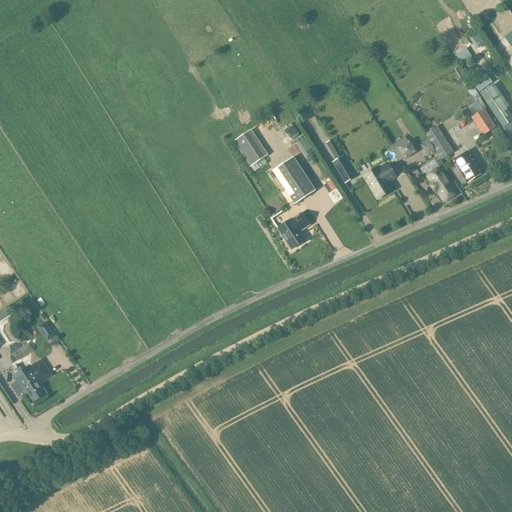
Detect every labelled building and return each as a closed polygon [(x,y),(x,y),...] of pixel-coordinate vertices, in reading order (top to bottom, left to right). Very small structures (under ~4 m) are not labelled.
[(484,44),(477,34),(472,37),(479,48),(484,44)] [(456,55),(463,66),(473,59),(466,49),(456,55)] [(504,50),(498,53),(504,65),(509,62),(504,50)] [(479,92),(492,83),(485,73),(472,83),(479,92)] [(483,95),(492,109),(503,126),(511,140),(511,139),(511,118),(502,104),(507,102),(497,86),(492,88),(483,95)] [(356,90),(360,96),(365,93),(361,87),(356,90)] [(472,118),(483,135),(494,127),(483,110),(472,118)] [(425,134),(441,160),(447,156),(431,130),(425,134)] [(234,142),(250,167),(256,163),(260,168),(267,163),(264,158),(265,157),(248,132),(234,142)] [(406,137),(390,146),(400,161),(415,153),(406,137)] [(313,153),(304,139),(297,144),(306,157),(313,153)] [(468,182),(482,173),(469,153),(455,162),(468,182)] [(343,156),(333,163),(342,178),(353,172),(343,156)] [(293,157),(272,171),(295,204),(315,191),(293,157)] [(379,168),(364,176),(377,200),(392,191),(387,182),(395,177),(388,165),(380,169),(379,168)] [(444,202),(458,193),(440,166),(426,176),(430,182),(429,183),(435,192),(436,191),(444,202)] [(326,193),(332,204),(342,199),(331,180),(326,183),(331,191),(326,193)] [(284,241),(288,247),(288,248),(290,247),(292,249),(305,240),(299,230),(302,228),(303,229),(309,224),(302,213),(292,220),(291,219),(278,228),(285,240),(284,241)] [(45,323),(38,328),(41,332),(48,328),(45,323)] [(28,343),(12,354),(17,362),(33,352),(28,343)] [(42,359),(31,367),(30,366),(14,377),(24,393),(26,392),(33,402),(46,394),(40,385),(53,376),(42,359)]
